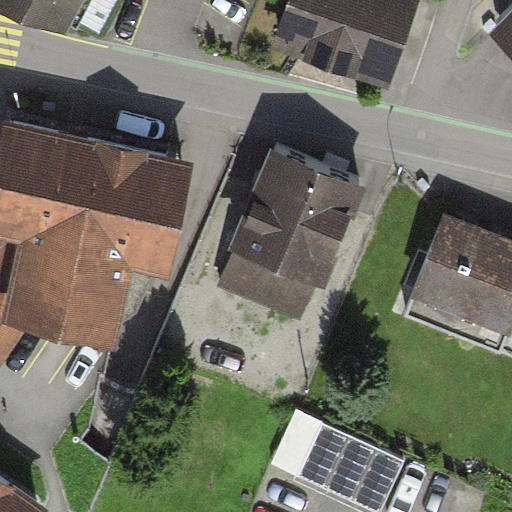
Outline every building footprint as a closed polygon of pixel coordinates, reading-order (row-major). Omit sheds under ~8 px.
[(10,0),(63,20),(73,0),(10,0)] [(411,0),(293,0),(281,36),(386,72),(411,0)] [(511,3),(498,18),(511,32),(511,3)] [(199,147),(9,115),(0,168),(0,237),(18,241),(13,273),(6,310),(39,315),(123,330),(136,253),(179,261),(199,147)] [(374,177),(284,140),(225,285),(315,322),(374,177)] [(511,242),(444,216),(407,310),(502,347),(511,321),(511,242)] [(6,310),(13,273),(0,290),(0,373),(39,315),(6,310)] [(323,420),(299,473),(381,511),(405,458),(323,420)] [(0,511),(49,511),(56,502),(0,462),(0,511)]
